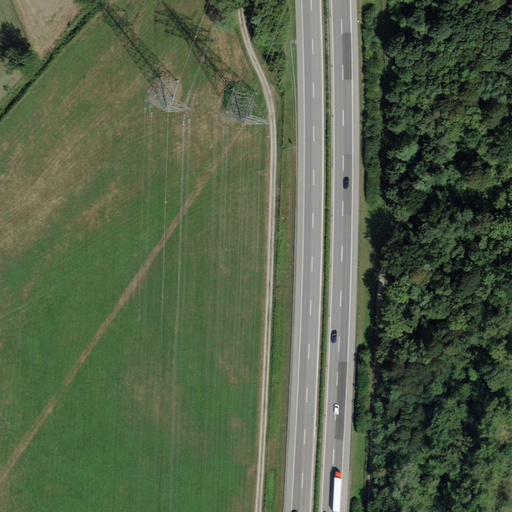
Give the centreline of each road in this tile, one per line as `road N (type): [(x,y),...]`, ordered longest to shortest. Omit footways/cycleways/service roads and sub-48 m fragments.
road 1 (track): [(370,511),(387,255),(503,49),(511,0)]
road 2 (track): [(257,511),(273,101),(241,32),(240,0)]
road 3 (motorway): [(310,0),(315,169),(300,511)]
road 4 (motorway): [(330,511),(344,170),(339,0)]
